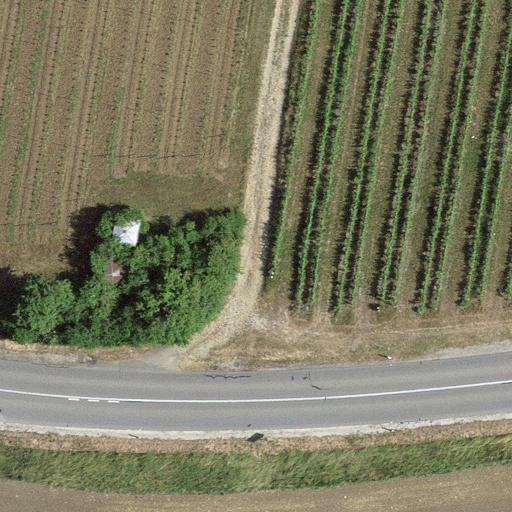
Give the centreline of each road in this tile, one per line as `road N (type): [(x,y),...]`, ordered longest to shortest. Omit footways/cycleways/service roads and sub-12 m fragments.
road 1 (secondary): [(0,388),(117,403),(299,401),(511,380)]
road 2 (track): [(299,0),(265,215),(237,310),(117,403)]
